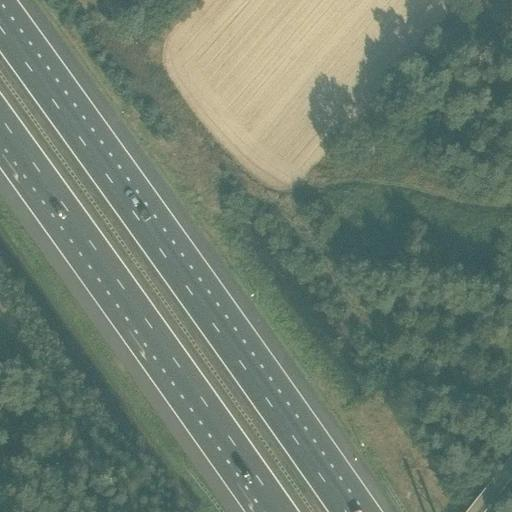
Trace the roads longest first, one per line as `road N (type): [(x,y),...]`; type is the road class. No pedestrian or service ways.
road 1 (track): [(444,0),(281,191),(164,50),(210,0)]
road 2 (motorway): [(0,122),(277,511)]
road 3 (motorway): [(219,336),(0,28)]
road 4 (motorway): [(372,511),(313,430),(219,336)]
road 5 (motorway): [(343,511),(219,336)]
road 6 (track): [(135,511),(19,354)]
